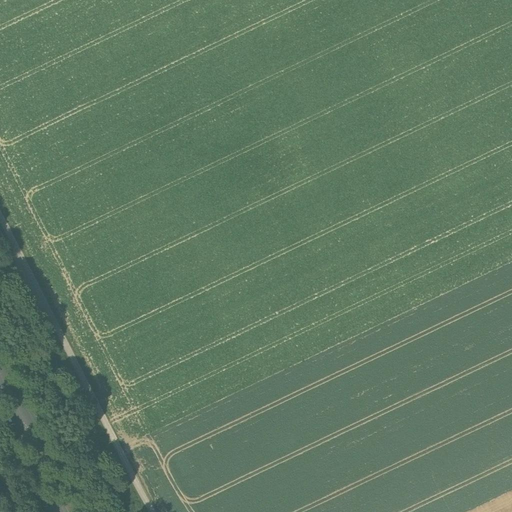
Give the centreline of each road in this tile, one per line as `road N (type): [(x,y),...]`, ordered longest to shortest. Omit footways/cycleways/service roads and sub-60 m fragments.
road 1 (track): [(150,511),(0,219)]
road 2 (unclassified): [(78,511),(0,361)]
road 3 (unclassified): [(0,388),(62,511)]
